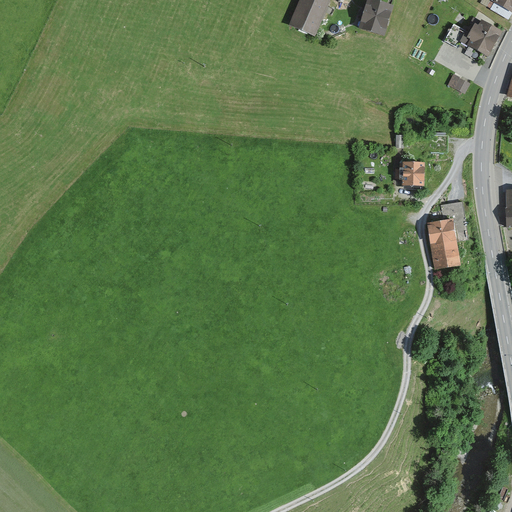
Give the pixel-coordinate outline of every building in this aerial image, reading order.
[(332,1),(329,0),(301,0),(290,26),(317,37),(332,1)] [(396,7),(370,0),(362,30),(387,37),(396,7)] [(511,0),(497,0),(496,3),(511,11),(511,0)] [(506,33),(482,20),(469,44),(492,57),(506,33)] [(455,71),(449,83),(467,91),(473,78),(455,71)] [(429,164),(406,164),(405,188),(428,189),(429,164)] [(454,222),(427,226),(433,271),(461,267),(454,222)]
